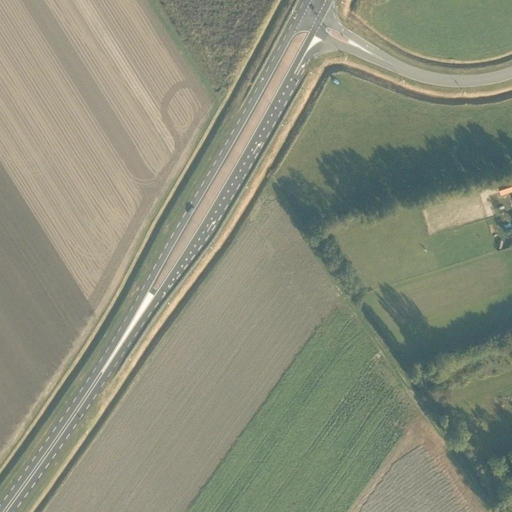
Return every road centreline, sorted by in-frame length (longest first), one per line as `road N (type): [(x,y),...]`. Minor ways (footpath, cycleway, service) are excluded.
road 1 (trunk): [(298,14),(101,369)]
road 2 (trunk): [(101,369),(207,216),(313,29)]
road 3 (trunk): [(1,511),(101,369)]
road 4 (tertiary): [(511,70),(439,78),(381,58)]
